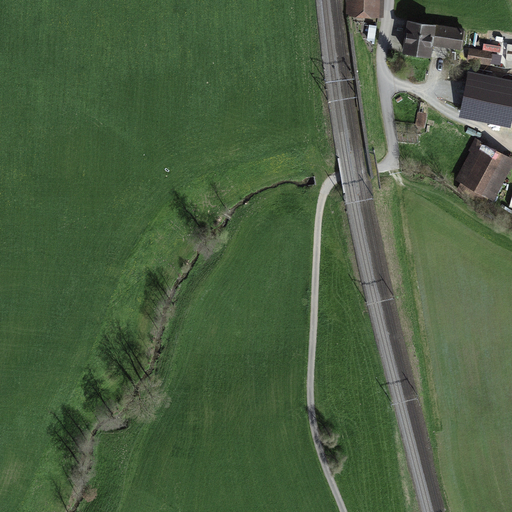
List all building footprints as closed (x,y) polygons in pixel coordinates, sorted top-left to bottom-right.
[(347,0),(347,16),(379,16),(379,0),(347,0)] [(463,28),(409,18),(406,36),(403,51),(431,56),(433,44),(460,49),(463,28)] [(483,51),(470,49),(467,62),(491,66),(491,63),(498,64),(500,47),(484,44),(483,51)] [(511,79),(469,71),(459,116),(511,127),(511,120),(511,79)] [(425,125),(428,113),(419,111),(416,122),(425,125)] [(511,157),(477,140),(458,178),(492,195),(511,157)]
